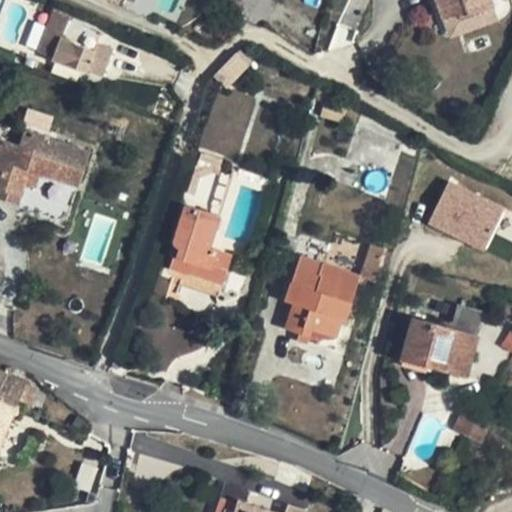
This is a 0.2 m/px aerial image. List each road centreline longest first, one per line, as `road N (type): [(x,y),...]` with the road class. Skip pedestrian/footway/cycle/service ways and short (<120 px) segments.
road 1 (residential): [(105,380),(203,75),(229,46),(256,35),(468,151),(493,144),(511,102)]
road 2 (residential): [(105,380),(435,511)]
